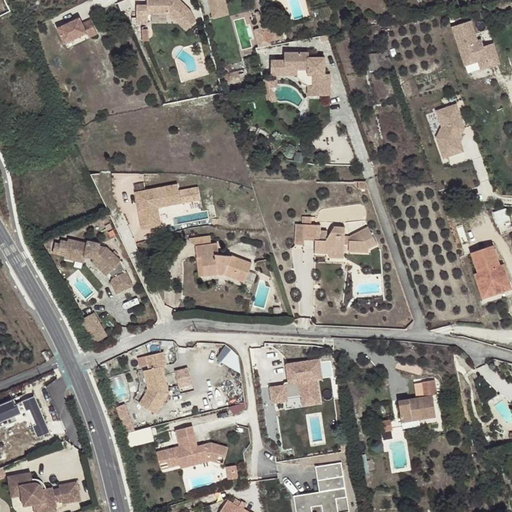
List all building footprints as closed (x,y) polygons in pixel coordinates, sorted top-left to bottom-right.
[(147,0),(147,5),(137,5),(137,24),(148,24),(148,14),(169,14),(179,23),(191,10),(180,0),(147,0)] [(209,0),(212,10),(226,6),(224,0),(209,0)] [(226,6),(212,10),(214,18),(228,14),(226,6)] [(81,19),(59,29),(66,44),(88,34),(90,38),(95,36),(89,22),(83,24),(81,19)] [(472,19),(452,24),(463,66),(476,62),(477,67),(499,61),(493,37),(478,41),(472,19)] [(317,63),(317,58),(309,58),(309,53),(285,53),(285,61),(272,61),(272,75),(286,75),(285,67),(297,67),(298,69),(309,69),(314,74),(314,96),(331,96),(330,74),(325,74),(325,66),(321,67),(317,63)] [(309,96),(314,96),(314,74),(309,69),(298,69),(297,67),(285,67),(286,75),(298,75),(297,75),(298,75),(298,76),(298,77),(298,78),(299,78),(299,79),(299,80),(300,80),(300,81),(301,81),(301,82),(302,82),(302,83),(303,83),(303,84),(303,83),(303,84),(304,84),(305,85),(306,85),(307,85),(307,86),(308,86),(309,86),(309,96)] [(470,149),(458,107),(438,113),(445,135),(430,139),(436,163),(458,157),(457,152),(470,149)] [(136,192),(143,228),(160,225),(157,207),(200,198),(198,187),(180,191),(178,183),(136,192)] [(500,233),(511,229),(511,220),(509,207),(495,210),(500,233)] [(303,217),(303,225),(305,225),(312,226),(312,217),(303,217)] [(305,225),(303,225),(296,224),(295,244),(304,245),(304,240),(305,225)] [(312,226),(305,225),(304,240),(315,241),(321,241),(321,231),(321,225),(312,226)] [(327,232),(321,231),(321,241),(315,241),(314,254),(330,255),(330,251),(343,251),(344,246),(349,246),(349,253),(367,255),(367,251),(377,247),(369,229),(350,238),(345,237),(346,229),(335,228),(329,235),(327,235),(327,232)] [(189,236),(195,244),(211,242),(210,233),(189,236)] [(110,271),(122,259),(108,246),(100,244),(101,242),(89,239),(89,242),(69,238),(68,241),(62,240),(61,243),(56,242),(54,252),(67,255),(67,251),(87,255),(88,252),(92,253),(92,256),(95,256),(94,260),(108,273),(110,271)] [(195,244),(197,256),(201,255),(204,274),(208,273),(216,272),(220,272),(223,272),(244,280),(251,262),(232,254),(219,252),(217,242),(211,242),(195,244)] [(471,254),(477,274),(480,281),(486,279),(490,291),(510,285),(503,265),(499,266),(492,246),(471,254)] [(87,255),(67,251),(67,255),(66,257),(86,261),(87,255)] [(127,269),(122,259),(110,271),(115,275),(127,269)] [(134,283),(127,269),(115,275),(114,275),(114,276),(113,276),(113,277),(113,278),(112,278),(112,280),(113,280),(113,281),(118,291),(134,283)] [(480,281),(477,274),(475,275),(482,300),(511,290),(510,285),(490,291),(486,279),(480,281)] [(92,310),(79,318),(92,341),(105,334),(92,310)] [(166,362),(163,348),(146,352),(149,366),(143,367),(148,386),(139,400),(155,410),(168,389),(162,363),(166,362)] [(320,361),(290,366),(293,386),(274,389),(276,403),(291,401),(290,394),(304,391),(306,405),(322,402),(319,378),(323,378),(320,361)] [(179,390),(194,387),(190,366),(176,369),(179,390)] [(401,403),(406,424),(424,421),(439,418),(433,386),(422,388),(424,398),(401,403)] [(34,393),(0,403),(0,427),(20,421),(30,440),(52,432),(34,393)] [(127,403),(119,405),(124,426),(132,424),(127,403)] [(324,411),(308,412),(310,444),(326,443),(324,411)] [(383,430),(393,428),(391,418),(381,420),(383,430)] [(424,421),(406,424),(407,431),(425,427),(424,421)] [(197,433),(194,423),(178,428),(182,444),(159,450),(162,461),(169,458),(171,464),(182,462),(183,462),(181,457),(189,455),(191,463),(213,457),(220,459),(222,452),(228,454),(230,445),(213,440),(200,444),(196,445),(193,434),(197,433)] [(131,446),(162,438),(158,424),(127,432),(131,446)] [(189,455),(181,457),(183,462),(182,462),(183,465),(191,463),(189,455)] [(344,463),(318,466),(322,492),(298,496),(300,511),(341,511),(351,511),(344,463)] [(239,467),(230,469),(232,477),(241,475),(239,467)] [(62,501),(80,498),(77,480),(59,483),(59,487),(52,488),(51,485),(45,486),(41,487),(41,485),(40,484),(39,482),(37,481),(34,481),(32,481),(31,477),(30,471),(7,475),(9,485),(19,483),(21,493),(21,496),(31,502),(33,502),(43,500),(45,510),(55,508),(54,500),(61,498),(62,501)] [(41,487),(45,486),(44,484),(43,482),(42,480),(40,479),(38,478),(36,477),(34,477),(31,477),(32,481),(34,481),(37,481),(39,482),(40,484),(41,485),(41,487)] [(11,495),(21,493),(19,483),(9,485),(11,495)] [(23,504),(31,502),(21,496),(23,504)] [(243,511),(240,510),(244,503),(238,499),(235,503),(230,500),(222,511),(243,511)] [(45,510),(43,500),(33,502),(35,511),(45,510)]
